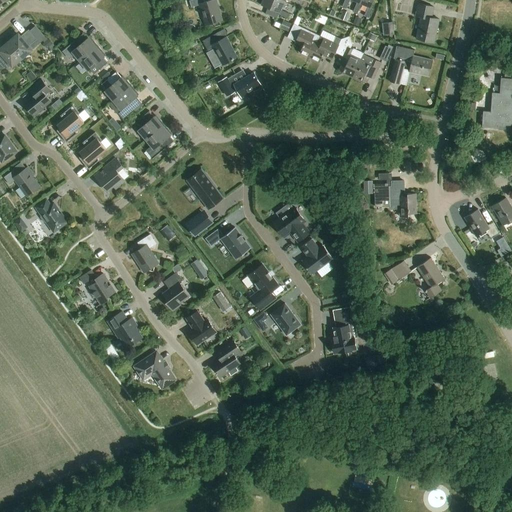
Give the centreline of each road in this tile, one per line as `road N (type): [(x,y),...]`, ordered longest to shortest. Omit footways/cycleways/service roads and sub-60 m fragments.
road 1 (residential): [(248,133),(248,211),(315,305),(316,363),(300,372)]
road 2 (track): [(3,511),(233,419)]
road 3 (residential): [(203,134),(105,18),(30,3)]
road 4 (residential): [(198,393),(198,375),(96,232),(104,216)]
road 5 (residential): [(361,137),(362,104),(262,53),(247,34),(241,0)]
road 6 (residential): [(0,100),(29,142),(57,159),(104,216)]
road 7 (unclassified): [(511,334),(434,205)]
road 8 (unclassified): [(439,144),(471,0)]
road 9 (residential): [(104,216),(203,134)]
